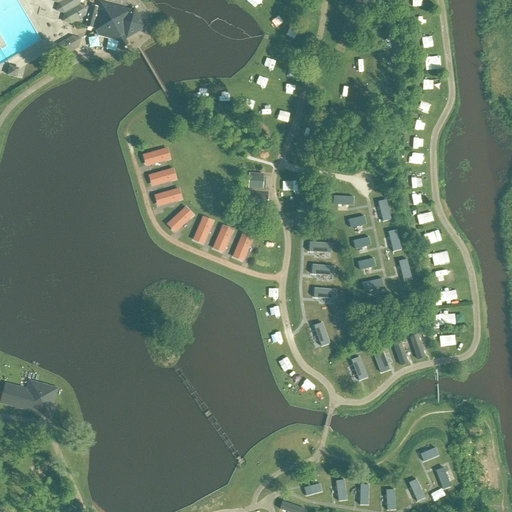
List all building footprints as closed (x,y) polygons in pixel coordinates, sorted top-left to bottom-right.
[(50,0),(50,2),(58,4),(56,12),(64,14),(62,22),(72,25),(86,16),(88,9),(79,6),(80,0),(50,0)] [(134,10),(127,13),(126,10),(103,5),(97,8),(90,7),(84,28),(93,30),(96,36),(114,41),(123,36),(125,42),(146,30),(134,10)] [(62,55),(76,48),(78,40),(70,38),(56,46),(54,54),(62,55)] [(18,79),(20,70),(9,68),(7,77),(18,79)] [(142,156),(146,167),(170,160),(167,149),(142,156)] [(148,176),(152,188),(176,180),(173,169),(148,176)] [(247,206),(266,208),(267,191),(262,191),(263,175),(249,174),(247,206)] [(154,196),(158,208),(182,201),(179,189),(154,196)] [(333,198),(333,207),(338,207),(345,207),(348,208),(353,208),(353,200),(333,198)] [(386,201),(378,203),(379,208),(381,216),(381,218),(383,222),(391,220),(386,201)] [(167,225),(175,233),(193,216),(185,207),(167,225)] [(192,241),(203,245),(213,222),(202,217),(192,241)] [(364,218),(348,221),(350,230),(354,229),(360,227),(361,227),(366,226),(364,218)] [(212,249),(223,254),(233,230),(222,225),(212,249)] [(395,231),(387,233),(389,239),(391,247),(391,248),(392,253),(400,251),(395,231)] [(233,257),(244,262),(253,239),(242,234),(233,257)] [(368,239),(353,243),(355,251),(358,250),(365,249),(366,249),(370,248),(368,239)] [(309,244),(308,253),(330,255),(331,245),(309,244)] [(373,260),(358,264),(360,272),(363,272),(369,270),(371,270),(375,269),(373,260)] [(407,260),(398,262),(400,267),(401,275),(402,277),(403,282),(411,280),(407,260)] [(311,276),(333,278),(334,268),(312,266),(311,276)] [(382,281),(362,285),(364,293),(369,292),(376,291),(378,290),(384,289),(382,281)] [(313,290),(313,299),(335,300),(335,291),(313,290)] [(313,327),(321,348),(329,345),(322,324),(313,327)] [(417,335),(414,336),(409,337),(417,360),(425,357),(417,335)] [(400,341),(396,342),(393,343),(400,366),(408,364),(400,341)] [(382,351),(373,354),(380,375),(389,371),(382,351)] [(359,359),(350,362),(358,383),(367,380),(359,359)] [(0,404),(49,417),(56,389),(27,381),(25,389),(4,383),(0,397),(0,404)] [(292,457),(314,456),(312,433),(290,435),(292,457)] [(435,449),(420,455),(423,463),(438,456),(435,449)] [(443,468),(435,472),(440,483),(441,486),(443,490),(451,487),(443,468)] [(416,480),(408,484),(410,488),(413,494),(417,502),(424,499),(421,492),(419,486),(416,480)] [(344,481),(335,482),(336,484),(338,502),(346,501),(344,485),(344,481)] [(319,484),(304,489),(304,490),(306,497),(322,493),(319,485),(319,484)] [(360,487),(359,506),(368,506),(368,489),(369,486),(360,486),(360,487)] [(394,491),(386,491),(386,492),(387,511),(395,511),(394,493),(394,491)] [(282,502),(279,510),(285,511),(304,511),(305,510),(295,506),(282,502)]
